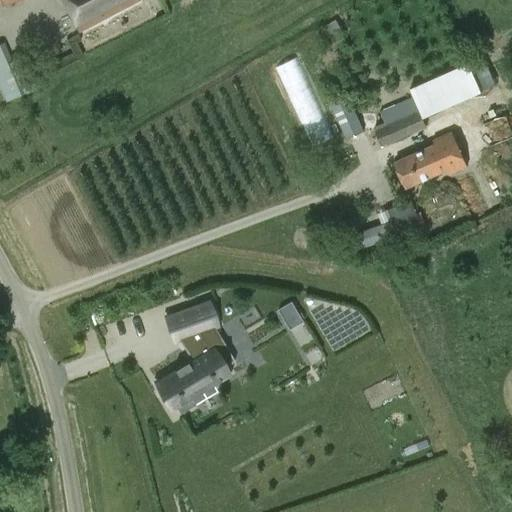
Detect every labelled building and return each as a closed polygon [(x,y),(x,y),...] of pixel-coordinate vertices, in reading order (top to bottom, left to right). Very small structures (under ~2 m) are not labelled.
[(63,0),(80,31),(140,0),(63,0)] [(2,44),(0,44),(0,83),(2,86),(18,79),(2,44)] [(300,56),(281,62),(309,141),(327,134),(300,56)] [(477,85),(466,60),(410,85),(414,96),(380,111),(384,122),(374,126),(382,146),(427,126),(420,110),(477,85)] [(363,128),(354,106),(337,112),(346,134),(363,128)] [(406,187),(446,169),(448,174),(468,165),(452,129),(433,138),(435,143),(395,160),(406,187)] [(364,247),(421,226),(411,199),(382,209),(387,222),(359,232),(364,247)] [(192,360),(156,382),(172,408),(175,406),(180,413),(195,404),(190,396),(212,383),(212,384),(227,375),(223,368),(234,361),(214,327),(217,326),(208,302),(166,317),(174,342),(179,340),(192,360)]
